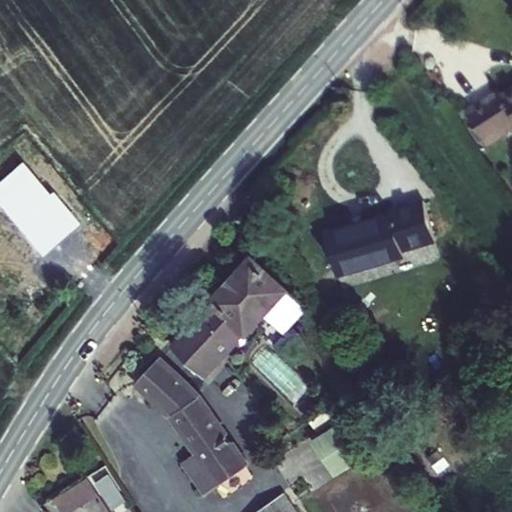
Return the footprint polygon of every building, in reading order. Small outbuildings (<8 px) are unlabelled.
[(502,88),(468,112),(489,144),(511,128),(511,87),(504,93),(502,88)] [(0,194),(28,224),(56,198),(25,164),(0,187),(0,194)] [(336,275),(401,256),(400,250),(430,241),(418,202),(386,212),(387,217),(324,234),(336,275)] [(253,260),(173,347),(206,376),(263,314),(281,333),(304,308),(253,260)] [(172,415),(198,452),(182,463),(204,495),(246,465),(188,388),(160,361),(139,384),(172,415)] [(348,391),(308,420),(317,433),(357,403),(348,391)] [(65,511),(93,494),(85,482),(53,502),(59,511),(65,511)] [(258,511),(296,511),(284,494),(258,511)]
